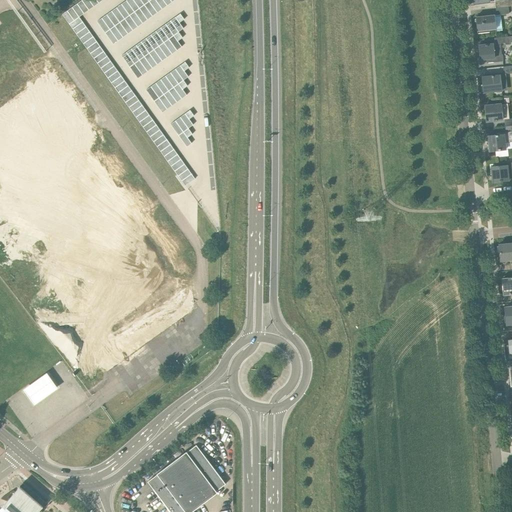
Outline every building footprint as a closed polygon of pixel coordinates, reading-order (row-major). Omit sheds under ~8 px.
[(82,0),(77,4),(84,14),(89,10),(82,0)] [(89,0),(82,0),(89,10),(94,7),(89,0)] [(126,0),(121,4),(130,15),(135,12),(126,0)] [(133,0),(126,0),(135,12),(139,8),(133,0)] [(140,0),(133,0),(139,8),(144,5),(140,0)] [(155,0),(150,0),(149,1),(157,13),(162,9),(155,0)] [(163,0),(155,0),(162,9),(167,6),(163,0)] [(149,1),(144,5),(153,16),(157,13),(149,1)] [(77,4),(67,11),(74,21),(79,17),(84,14),(77,4)] [(121,4),(117,7),(125,19),(130,15),(121,4)] [(144,5),(139,8),(148,20),(153,16),(144,5)] [(508,6),(495,8),(496,15),(509,13),(508,6)] [(117,7),(112,11),(120,22),(125,19),(117,7)] [(139,8),(135,12),(143,23),(148,20),(139,8)] [(67,11),(62,14),(69,24),(73,29),(83,22),(79,17),(74,21),(67,11)] [(112,11),(107,14),(115,26),(120,22),(112,11)] [(135,12),(130,15),(138,27),(143,23),(135,12)] [(107,14),(102,18),(110,29),(115,26),(107,14)] [(180,14),(175,17),(180,23),(184,19),(180,14)] [(130,15),(125,19),(133,30),(138,27),(130,15)] [(478,33),(496,32),(495,15),(476,17),(478,33)] [(175,17),(170,21),(179,32),(184,28),(180,23),(175,17)] [(102,18),(97,22),(105,33),(110,29),(102,18)] [(125,19),(120,22),(128,34),(133,30),(125,19)] [(170,21),(166,24),(174,35),(179,32),(170,21)] [(83,22),(73,29),(76,34),(86,27),(83,22)] [(120,22),(115,26),(123,37),(128,34),(120,22)] [(166,24),(161,28),(169,39),(174,35),(166,24)] [(115,26),(110,29),(118,41),(123,37),(115,26)] [(86,27),(76,34),(80,39),(90,32),(86,27)] [(161,28),(156,31),(164,42),(169,39),(161,28)] [(110,29),(105,33),(113,44),(118,41),(110,29)] [(156,31),(151,35),(159,46),(164,42),(156,31)] [(90,32),(80,39),(83,44),(93,37),(90,32)] [(179,32),(174,35),(178,41),(183,38),(179,32)] [(151,35),(146,38),(154,49),(159,46),(151,35)] [(174,35),(169,39),(177,50),(182,47),(178,41),(174,35)] [(501,43),(511,42),(511,36),(495,38),(495,44),(501,43)] [(93,37),(83,44),(87,49),(97,42),(93,37)] [(146,38),(141,42),(149,53),(154,49),(146,38)] [(169,39),(164,42),(172,54),(177,50),(169,39)] [(97,42),(87,49),(90,53),(100,46),(97,42)] [(141,42),(136,45),(144,57),(149,53),(141,42)] [(164,42),(159,46),(167,57),(172,54),(164,42)] [(495,44),(493,44),(479,46),(480,60),(487,59),(487,63),(495,62),(503,62),(501,43),(495,44)] [(136,45),(131,49),(139,60),(144,57),(136,45)] [(100,46),(90,53),(94,58),(104,51),(100,46)] [(159,46),(154,49),(162,61),(167,57),(159,46)] [(131,49),(126,52),(135,64),(139,60),(131,49)] [(154,49),(149,53),(157,64),(162,61),(154,49)] [(104,51),(94,58),(97,63),(107,56),(104,51)] [(126,52),(121,56),(130,67),(135,64),(126,52)] [(149,53),(144,57),(153,68),(157,64),(149,53)] [(107,56),(97,63),(101,68),(111,61),(107,56)] [(144,57),(139,60),(148,71),(153,68),(144,57)] [(139,60),(135,64),(139,69),(143,75),(148,71),(139,60)] [(111,61),(101,68),(104,73),(114,66),(111,61)] [(185,62),(180,65),(184,71),(189,68),(185,62)] [(135,64),(130,67),(134,73),(139,69),(135,64)] [(180,65),(175,69),(184,80),(188,77),(184,71),(180,65)] [(511,65),(503,67),(504,73),(511,72),(511,65)] [(114,66),(104,73),(108,78),(118,71),(114,66)] [(139,69),(134,73),(138,78),(143,75),(139,69)] [(175,69),(170,72),(179,84),(184,80),(175,69)] [(118,71),(108,78),(111,83),(121,76),(118,71)] [(170,72),(166,76),(174,87),(179,84),(170,72)] [(484,93),(502,91),(500,73),(493,74),(493,76),(482,77),(484,93)] [(121,76),(111,83),(115,88),(125,81),(121,76)] [(166,76),(161,79),(169,91),(174,87),(166,76)] [(161,79),(156,83),(164,94),(169,91),(161,79)] [(184,80),(179,84),(183,89),(188,86),(184,80)] [(125,81),(115,88),(118,93),(128,86),(125,81)] [(156,83),(151,86),(155,92),(159,98),(164,94),(156,83)] [(179,84),(174,87),(182,99),(187,95),(183,89),(179,84)] [(128,86),(118,93),(122,97),(132,90),(128,86)] [(151,86),(146,90),(150,96),(155,92),(151,86)] [(174,87),(169,91),(177,102),(182,99),(174,87)] [(132,90),(122,97),(126,102),(135,95),(132,90)] [(169,91),(164,94),(172,106),(177,102),(169,91)] [(155,92),(150,96),(154,101),(159,98),(155,92)] [(164,94),(159,98),(167,109),(172,106),(164,94)] [(135,95),(126,102),(129,107),(139,100),(135,95)] [(159,98),(154,101),(162,113),(167,109),(159,98)] [(139,100),(129,107),(132,112),(142,105),(139,100)] [(503,120),(501,104),(495,105),(492,105),(485,106),(487,121),(503,120)] [(142,105),(132,112),(136,117),(146,110),(142,105)] [(146,110),(136,117),(140,122),(149,115),(146,110)] [(190,110),(185,113),(189,119),(194,116),(190,110)] [(74,116),(79,128),(89,124),(84,112),(74,116)] [(185,113),(180,117),(189,128),(193,125),(189,119),(185,113)] [(149,115),(140,122),(143,127),(153,120),(149,115)] [(180,117),(175,121),(184,132),(189,128),(180,117)] [(153,120),(143,127),(147,132),(156,125),(153,120)] [(175,121),(170,124),(179,136),(184,132),(175,121)] [(156,125),(147,132),(150,137),(160,130),(156,125)] [(506,150),(506,149),(507,149),(511,148),(511,141),(511,142),(511,141),(511,125),(505,126),(506,132),(503,132),(503,135),(488,136),(490,151),(506,150)] [(189,128),(184,132),(188,138),(193,134),(189,128)] [(160,130),(150,137),(154,142),(163,135),(160,130)] [(184,132),(179,136),(187,147),(192,143),(188,138),(184,132)] [(99,142),(93,133),(82,140),(89,150),(99,142)] [(163,135),(154,142),(157,147),(167,140),(163,135)] [(167,140),(157,147),(161,151),(170,144),(167,140)] [(170,144),(161,151),(164,156),(174,149),(170,144)] [(174,149),(164,156),(168,161),(177,154),(174,149)] [(177,154),(168,161),(171,166),(181,159),(177,154)] [(506,162),(505,156),(497,157),(498,166),(491,167),(493,182),(509,180),(511,179),(511,162),(507,163),(507,162),(506,162)] [(181,159),(171,166),(175,171),(184,164),(181,159)] [(184,164),(175,171),(177,175),(178,176),(188,169),(184,164)] [(188,169),(178,176),(182,181),(191,174),(188,169)] [(191,174),(182,181),(185,186),(195,179),(191,174)] [(511,243),(499,245),(501,261),(511,259),(511,243)] [(511,278),(508,278),(508,279),(502,279),(504,295),(511,293),(511,278)] [(48,373),(22,391),(35,408),(60,390),(48,373)] [(214,492),(214,493),(226,484),(196,445),(148,482),(170,511),(188,511),(193,508),(193,509),(197,506),(201,505),(204,502),(206,499),(209,497),(209,496),(214,492)] [(38,511),(47,503),(23,483),(16,492),(14,490),(1,499),(7,501),(0,509),(0,511),(38,511)]
